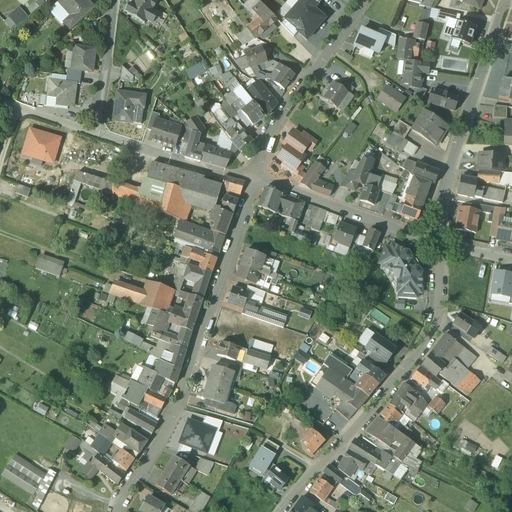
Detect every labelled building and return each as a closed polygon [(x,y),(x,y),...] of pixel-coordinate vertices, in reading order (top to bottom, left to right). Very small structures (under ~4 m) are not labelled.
[(63,0),(60,3),(72,17),(64,23),(70,30),(85,17),(82,14),(92,6),(86,0),(63,0)] [(135,0),(132,6),(129,4),(129,3),(124,12),(125,12),(128,14),(127,14),(144,24),(144,23),(145,20),(151,24),(157,14),(151,10),(156,2),(157,2),(154,0),(135,0)] [(257,0),(252,0),(249,4),(251,6),(250,7),(254,11),(261,4),(257,0)] [(301,1),(292,10),(315,30),(325,19),(314,10),(313,10),(301,0),(302,0),(301,0),(301,1)] [(318,4),(312,0),(300,0),(301,1),(301,0),(302,0),(301,0),(313,10),(314,10),(318,4)] [(464,0),(463,3),(479,10),(483,0),(464,0)] [(277,20),(261,4),(254,11),(258,16),(256,18),(258,21),(246,29),(254,39),(259,36),(263,40),(274,30),(271,26),(277,20)] [(13,30),(28,15),(19,6),(4,21),(13,30)] [(419,22),(427,24),(430,11),(422,9),(419,22)] [(315,30),(292,10),(285,20),(297,31),(297,32),(297,33),(306,40),(315,30)] [(460,15),(447,12),(445,19),(457,22),(458,21),(458,22),(460,15)] [(297,31),(285,20),(281,24),(293,37),(297,33),(297,32),(297,31)] [(458,22),(458,21),(457,22),(452,38),(460,41),(460,43),(469,46),(473,35),(472,35),(475,27),(458,22)] [(425,25),(417,23),(413,39),(424,41),(427,25),(425,25)] [(222,25),(216,29),(220,34),(225,30),(222,25)] [(246,29),(236,36),(244,46),(254,39),(246,29)] [(395,36),(379,29),(376,36),(384,40),(383,43),(394,48),(395,36)] [(376,36),(361,30),(354,47),(360,50),(363,48),(378,54),(383,43),(384,40),(376,36)] [(412,41),(399,40),(397,60),(405,61),(409,61),(410,58),(411,47),(412,41)] [(95,49),(74,47),(71,68),(71,70),(80,71),(81,70),(82,70),(92,72),(95,49)] [(418,48),(411,47),(410,58),(417,59),(418,48)] [(262,48),(251,52),(250,49),(244,52),(246,57),(251,68),(267,62),(262,48)] [(353,60),(344,54),(341,58),(350,65),(353,60)] [(246,57),(235,63),(241,71),(251,68),(246,57)] [(419,63),(409,62),(409,61),(405,61),(403,77),(404,77),(410,78),(409,85),(409,88),(415,89),(419,89),(419,88),(421,75),(418,75),(419,63)] [(429,64),(420,63),(418,74),(427,75),(429,64)] [(214,79),(224,74),(219,65),(209,69),(214,79)] [(284,68),(279,65),(275,70),(276,71),(280,74),(284,68)] [(134,78),(123,67),(121,82),(134,83),(134,78)] [(71,68),(68,68),(66,76),(81,78),(82,70),(81,70),(80,71),(71,70),(71,68)] [(294,75),(284,68),(280,74),(273,83),(276,84),(284,90),(294,75)] [(234,89),(240,83),(226,71),(214,84),(223,92),(229,85),(234,89)] [(280,74),(276,71),(270,79),(269,80),(273,83),(280,74)] [(81,78),(66,76),(65,83),(76,84),(76,85),(80,85),(81,78)] [(511,80),(511,81),(503,79),(501,90),(499,99),(511,101),(511,80)] [(65,83),(50,80),(48,93),(58,95),(57,105),(67,106),(73,107),(76,85),(76,84),(65,83)] [(354,89),(345,82),(341,88),(348,93),(349,95),(354,89)] [(257,83),(247,92),(253,100),(264,92),(257,83)] [(341,88),(333,83),(327,91),(328,92),(323,99),(336,109),(348,93),(341,88)] [(284,90),(276,84),(274,86),(282,93),(284,90)] [(253,102),(241,87),(228,96),(240,113),(242,111),(253,102)] [(419,89),(415,89),(413,98),(420,102),(426,91),(419,88),(419,89)] [(405,100),(387,89),(379,101),(397,113),(405,100)] [(277,105),(266,90),(264,92),(253,100),(267,117),(277,105)] [(441,93),(433,90),(429,100),(438,103),(441,93)] [(58,95),(48,93),(48,96),(47,106),(67,109),(67,106),(57,105),(58,95)] [(145,96),(118,93),(114,121),(133,124),(136,107),(144,108),(145,96)] [(458,98),(441,93),(438,103),(437,106),(454,112),(458,98)] [(214,106),(209,110),(221,127),(231,120),(236,115),(226,102),(220,107),(218,106),(214,106)] [(264,116),(253,102),(242,111),(253,125),(264,116)] [(506,107),(493,106),(493,118),(506,118),(506,107)] [(159,115),(152,112),(146,129),(152,131),(156,121),(157,121),(159,115)] [(424,113),(412,132),(435,147),(443,133),(442,132),(445,127),(424,113)] [(196,116),(184,124),(192,132),(200,134),(205,129),(196,116)] [(236,126),(231,120),(221,127),(231,139),(242,131),(238,125),(236,126)] [(157,121),(156,121),(152,131),(149,140),(162,144),(168,125),(157,121)] [(192,132),(184,124),(181,122),(179,128),(180,129),(176,141),(188,145),(189,143),(192,132)] [(410,129),(399,122),(392,132),(404,140),(410,129)] [(179,128),(168,125),(162,144),(174,148),(176,141),(180,129),(179,128)] [(29,130),(22,155),(53,164),(61,139),(29,130)] [(242,131),(231,139),(239,151),(251,141),(242,131)] [(200,134),(192,132),(189,143),(197,145),(198,142),(200,134)] [(300,137),(292,132),(283,144),(287,147),(300,156),(309,144),(299,137),(300,137)] [(318,142),(303,132),(300,137),(299,137),(309,144),(314,148),(318,142)] [(404,140),(392,132),(384,145),(399,155),(407,142),(404,140)] [(226,135),(221,139),(231,145),(233,144),(226,135)] [(197,145),(189,143),(188,145),(187,147),(186,147),(184,152),(186,152),(184,158),(200,162),(202,155),(195,153),(197,145)] [(200,146),(197,145),(195,153),(202,155),(200,162),(207,164),(211,149),(200,146)] [(300,156),(287,147),(278,158),(283,162),(295,171),(296,170),(304,159),(300,156)] [(231,154),(211,149),(207,164),(224,169),(231,154)] [(501,157),(480,155),(478,171),(500,173),(501,157)] [(417,164),(405,160),(402,169),(412,176),(417,164)] [(365,162),(362,161),(361,164),(359,164),(359,166),(355,175),(349,185),(356,188),(357,185),(358,184),(365,186),(368,177),(373,163),(367,161),(365,162)] [(295,171),(283,162),(280,167),(292,176),(296,171),(296,170),(295,171)] [(203,178),(151,163),(146,180),(160,185),(161,184),(195,194),(197,195),(202,180),(203,178)] [(322,168),(315,163),(310,169),(319,175),(324,169),(322,168)] [(439,172),(417,163),(417,164),(412,176),(412,177),(413,177),(430,184),(434,185),(439,172)] [(300,184),(310,191),(315,182),(320,176),(319,175),(310,169),(306,176),(300,184)] [(478,171),(477,178),(486,179),(486,178),(488,178),(489,176),(491,176),(489,183),(498,185),(500,173),(478,171)] [(102,181),(78,172),(68,202),(75,204),(82,185),(99,191),(102,181)] [(306,176),(299,172),(294,180),(300,184),(306,176)] [(349,172),(341,187),(348,190),(349,185),(355,175),(349,172)] [(511,186),(511,174),(500,173),(498,185),(511,186)] [(477,179),(461,176),(457,194),(473,199),(473,198),(474,198),(476,186),(477,179)] [(237,181),(224,177),(221,186),(220,190),(226,192),(228,186),(235,187),(237,181)] [(380,181),(368,177),(365,186),(359,202),(373,206),(378,192),(377,191),(380,181)] [(430,184),(413,177),(405,200),(406,200),(422,206),(430,184)] [(160,185),(146,180),(142,196),(113,185),(109,194),(155,211),(160,185)] [(221,186),(202,180),(197,195),(216,202),(220,190),(221,186)] [(244,183),(237,181),(235,187),(228,186),(226,192),(239,196),(244,183)] [(396,186),(380,181),(377,191),(378,192),(391,196),(396,186)] [(332,189),(315,182),(310,191),(329,197),(332,189)] [(195,194),(161,184),(160,185),(155,211),(181,221),(185,222),(191,204),(195,194)] [(497,191),(476,186),(474,198),(495,201),(497,191)] [(264,189),(257,208),(275,214),(279,203),(282,196),(264,189)] [(504,192),(497,191),(495,201),(502,202),(504,192)] [(197,195),(195,194),(191,204),(212,211),(214,207),(216,202),(197,195)] [(304,204),(282,196),(279,203),(301,211),(304,204)] [(237,202),(225,197),(221,209),(220,211),(233,215),(237,202)] [(395,202),(389,200),(385,209),(391,212),(394,204),(395,202)] [(422,206),(406,200),(403,208),(394,204),(391,212),(401,215),(400,215),(416,221),(422,206)] [(301,211),(279,203),(275,214),(297,222),(301,211)] [(494,208),(472,204),(471,209),(476,210),(476,211),(489,213),(493,214),(494,208)] [(233,215),(220,211),(221,209),(214,207),(212,211),(208,223),(215,226),(212,232),(224,237),(233,215)] [(319,210),(311,207),(307,217),(314,220),(319,210)] [(471,209),(459,207),(455,229),(476,233),(478,219),(475,218),(476,211),(476,210),(471,209)] [(314,220),(314,221),(321,224),(325,212),(319,209),(319,210),(314,220)] [(307,217),(305,216),(302,223),(311,227),(314,221),(314,220),(307,217)] [(503,218),(493,217),(492,222),(489,236),(500,238),(502,224),(503,218)] [(185,222),(181,221),(173,242),(185,247),(184,247),(191,250),(203,255),(205,248),(211,232),(185,222)] [(348,228),(340,224),(334,238),(333,237),(329,246),(335,248),(337,244),(349,248),(354,233),(347,231),(348,228)] [(511,225),(502,224),(500,238),(500,239),(511,240),(511,225)] [(379,234),(369,230),(362,247),(363,248),(372,252),(379,234)] [(212,232),(211,232),(205,248),(203,255),(216,260),(224,237),(212,232)] [(149,237),(146,245),(151,248),(155,240),(149,237)] [(184,247),(177,245),(171,260),(184,265),(186,258),(188,259),(191,250),(184,247)] [(411,257),(408,253),(405,252),(404,250),(391,245),(390,249),(383,266),(383,267),(392,271),(398,280),(397,292),(399,292),(417,293),(421,293),(422,278),(420,276),(421,273),(418,269),(415,268),(410,260),(411,257)] [(384,247),(378,263),(383,266),(390,249),(384,247)] [(372,252),(363,248),(360,253),(369,257),(372,252)] [(203,255),(191,250),(188,259),(204,265),(201,271),(210,274),(216,260),(203,255)] [(261,256),(246,250),(240,267),(259,274),(265,258),(265,257),(261,256)] [(276,255),(263,250),(261,256),(265,257),(265,258),(274,261),(276,255)] [(62,264),(39,256),(35,269),(57,277),(62,264)] [(274,261),(265,258),(259,274),(275,280),(276,275),(270,273),(274,261)] [(201,271),(187,266),(183,279),(195,283),(206,287),(210,274),(201,271)] [(259,274),(240,267),(236,279),(255,285),(259,274)] [(496,272),(492,296),(501,297),(502,295),(510,296),(511,290),(511,287),(511,276),(504,276),(505,274),(496,272)] [(183,279),(175,276),(170,289),(176,291),(179,292),(183,279)] [(170,289),(147,281),(140,305),(153,310),(166,314),(169,308),(172,302),(176,291),(170,289)] [(206,287),(195,283),(191,296),(201,300),(206,287)] [(261,298),(232,288),(227,303),(243,309),(256,313),(257,310),(261,298)] [(113,304),(115,296),(109,294),(106,302),(113,304)] [(191,296),(184,294),(182,299),(186,300),(184,306),(198,310),(201,300),(191,296)] [(198,310),(184,306),(182,313),(173,310),(171,316),(168,323),(180,329),(181,329),(191,332),(198,310)] [(243,309),(241,314),(283,329),(286,320),(257,310),(256,313),(243,309)] [(166,314),(153,310),(147,325),(154,328),(150,336),(159,340),(162,334),(162,333),(164,334),(168,323),(171,316),(166,314)] [(473,323),(459,314),(452,324),(466,334),(473,323)] [(473,323),(466,334),(473,339),(481,328),(473,323)] [(191,332),(181,329),(177,338),(171,336),(168,344),(173,346),(186,351),(191,332)] [(367,330),(358,343),(366,349),(375,335),(367,330)] [(162,333),(162,334),(159,340),(168,344),(171,336),(164,334),(162,333)] [(455,342),(445,334),(429,356),(438,364),(455,342)] [(140,342),(128,335),(124,341),(137,347),(137,348),(147,354),(150,346),(140,342)] [(395,350),(375,335),(366,349),(372,353),(386,363),(395,350)] [(273,346),(251,339),(248,351),(269,358),(273,346)] [(239,348),(221,342),(216,356),(235,362),(239,348)] [(170,355),(150,346),(147,354),(149,355),(155,359),(160,362),(159,363),(166,366),(179,372),(183,359),(186,351),(173,346),(170,355)] [(458,350),(456,353),(458,354),(453,359),(459,364),(469,352),(461,347),(458,350)] [(502,355),(490,347),(486,354),(498,362),(502,355)] [(309,357),(298,350),(293,359),(303,366),(309,357)] [(269,358),(248,351),(244,363),(266,370),(270,358),(269,358)] [(368,359),(360,353),(356,358),(362,362),(366,365),(369,360),(368,359)] [(386,363),(372,353),(368,359),(369,360),(382,369),(387,363),(386,363)] [(155,359),(149,355),(145,363),(147,364),(151,366),(155,359)] [(438,364),(429,356),(421,366),(435,378),(438,376),(445,369),(438,364)] [(345,381),(352,372),(346,368),(345,369),(328,358),(323,366),(329,370),(345,381)] [(362,362),(356,358),(350,366),(355,370),(362,362)] [(453,359),(445,369),(449,374),(459,364),(453,359)] [(362,362),(355,370),(364,376),(371,368),(366,365),(362,362)] [(162,380),(154,375),(157,369),(151,366),(147,364),(136,384),(147,389),(155,393),(162,380)] [(449,374),(444,380),(455,387),(468,372),(459,364),(449,374)] [(511,364),(503,377),(511,383),(511,364)] [(179,372),(166,366),(165,368),(159,365),(157,369),(154,375),(162,380),(163,380),(175,385),(179,372)] [(242,369),(229,365),(227,371),(234,373),(232,376),(239,378),(242,369)] [(227,371),(213,366),(208,382),(228,389),(232,376),(234,373),(227,371)] [(323,366),(310,384),(316,389),(329,370),(323,366)] [(385,377),(371,367),(371,368),(364,376),(378,385),(385,377)] [(432,378),(420,368),(412,378),(425,388),(429,382),(432,378)] [(445,369),(438,376),(444,380),(449,374),(445,369)] [(345,381),(329,370),(316,389),(329,398),(334,395),(342,401),(356,411),(368,397),(355,388),(345,381)] [(355,370),(349,379),(357,384),(364,376),(355,370)] [(281,376),(270,372),(269,378),(279,381),(281,376)] [(468,372),(455,387),(467,396),(480,382),(468,372)] [(378,385),(364,376),(357,384),(355,388),(368,397),(378,385)] [(130,383),(116,377),(108,391),(115,396),(116,396),(122,399),(123,396),(126,398),(131,389),(128,387),(130,383)] [(437,381),(433,377),(432,378),(429,382),(433,386),(437,381)] [(136,384),(131,382),(130,383),(128,387),(131,389),(126,398),(123,396),(122,399),(137,407),(141,400),(147,389),(136,384)] [(228,389),(208,382),(202,398),(217,403),(223,405),(224,402),(228,389)] [(420,396),(403,384),(396,395),(410,406),(412,407),(412,406),(420,396)] [(170,391),(165,388),(161,396),(167,399),(170,391)] [(155,393),(147,389),(141,400),(151,405),(161,409),(167,399),(161,396),(155,393)] [(420,396),(412,406),(416,409),(421,413),(426,406),(420,396)] [(394,397),(389,405),(394,409),(396,406),(400,401),(394,397)] [(444,404),(436,398),(428,408),(436,415),(445,405),(444,404)] [(151,405),(141,400),(137,407),(147,413),(151,405)] [(356,411),(342,401),(335,410),(348,421),(356,411)] [(223,405),(217,403),(215,409),(227,413),(231,404),(224,402),(223,405)] [(36,412),(52,419),(55,412),(39,405),(36,412)] [(410,406),(404,414),(409,418),(416,409),(412,406),(412,407),(410,406)] [(401,417),(388,407),(378,419),(392,429),(401,417)] [(109,409),(107,414),(119,420),(122,415),(109,409)] [(136,418),(125,412),(123,414),(127,416),(125,419),(133,423),(136,418)] [(155,426),(138,415),(136,418),(133,423),(151,434),(155,426)] [(218,432),(222,422),(205,417),(202,425),(215,430),(218,432)] [(392,429),(378,419),(367,435),(378,442),(388,448),(393,440),(402,446),(406,439),(392,429)] [(188,420),(179,443),(181,444),(192,448),(206,454),(215,430),(202,425),(188,420)] [(305,428),(300,424),(297,428),(295,427),(294,428),(301,433),(305,428)] [(125,428),(117,440),(122,444),(130,432),(125,428)] [(312,432),(305,428),(301,433),(308,437),(312,432)] [(146,443),(130,432),(122,444),(137,455),(146,443)] [(308,437),(303,441),(308,446),(306,448),(310,451),(312,449),(316,452),(326,443),(312,432),(308,437)] [(74,454),(82,441),(71,435),(64,447),(74,454)] [(100,435),(90,448),(99,455),(101,457),(111,444),(100,435)] [(378,442),(367,435),(364,440),(375,447),(378,442)] [(402,446),(392,459),(402,464),(408,455),(412,449),(415,445),(406,439),(402,446)] [(262,448),(274,455),(279,448),(267,440),(262,448)] [(462,440),(459,448),(474,454),(477,446),(462,440)] [(90,448),(84,444),(81,448),(96,460),(98,457),(99,455),(90,448)] [(177,451),(189,455),(192,448),(181,444),(177,451)] [(369,452),(353,444),(348,452),(349,453),(356,457),(364,461),(369,452)] [(422,450),(415,445),(412,449),(419,454),(422,450)] [(262,448),(261,447),(248,469),(265,479),(274,468),(274,469),(276,466),(272,463),(275,456),(274,455),(262,448)] [(133,461),(120,451),(117,455),(114,454),(110,460),(125,472),(133,461)] [(379,460),(369,452),(364,461),(375,467),(379,460)] [(356,457),(349,453),(343,463),(353,468),(358,460),(356,458),(356,457)] [(384,453),(379,460),(375,467),(383,472),(392,459),(384,453)] [(44,497),(55,474),(50,470),(44,478),(29,468),(31,466),(15,455),(2,476),(2,477),(33,496),(35,493),(44,497)] [(412,458),(408,455),(402,464),(417,471),(421,464),(411,459),(412,458)] [(492,467),(498,469),(502,458),(495,456),(492,467)] [(96,460),(84,476),(90,480),(97,471),(104,461),(98,457),(96,460)] [(188,467),(173,458),(165,472),(180,481),(188,467)] [(212,464),(201,458),(195,471),(207,476),(212,464)] [(366,464),(358,460),(353,468),(361,473),(366,464)] [(109,464),(104,461),(97,471),(117,485),(124,475),(109,464)] [(338,471),(348,479),(353,468),(343,463),(338,471)] [(344,479),(328,467),(323,475),(340,486),(342,482),(344,479)] [(274,469),(274,468),(265,479),(279,491),(288,480),(274,469)] [(180,481),(165,472),(156,487),(171,496),(180,481)] [(333,488),(318,479),(310,494),(323,503),(333,488)] [(353,490),(342,482),(340,486),(350,493),(353,490)] [(363,494),(354,488),(350,493),(350,494),(358,501),(363,494)] [(372,497),(361,490),(359,492),(363,494),(358,501),(366,506),(372,497)] [(202,511),(210,497),(199,491),(188,509),(192,511),(202,511)] [(161,511),(164,507),(149,498),(140,511),(161,511)] [(338,511),(342,511),(347,505),(338,499),(335,503),(326,498),(323,503),(337,511),(338,511)] [(312,506),(301,499),(292,510),(294,511),(308,511),(309,511),(310,509),(312,506)] [(469,500),(465,508),(472,511),(473,511),(478,504),(469,500)]
